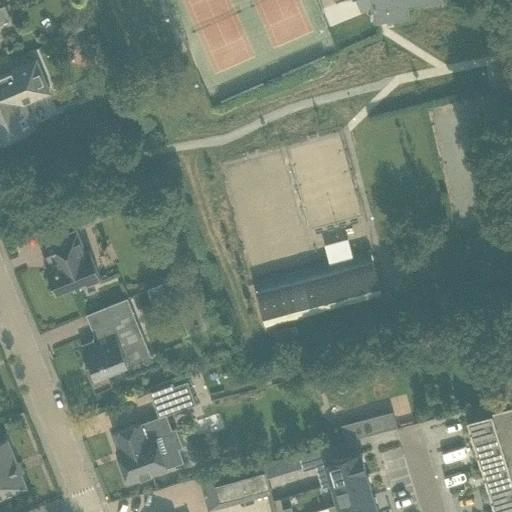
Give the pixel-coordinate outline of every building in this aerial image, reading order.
[(370,0),(355,0),(360,12),(372,7),(370,0)] [(444,1),(443,0),(370,0),(372,7),(372,11),(373,11),(375,23),(408,18),(407,6),(444,1)] [(4,6),(0,7),(0,24),(10,20),(4,6)] [(93,58),(99,44),(84,39),(79,53),(93,58)] [(35,60),(0,75),(0,142),(34,128),(23,102),(48,91),(35,60)] [(151,76),(149,69),(149,66),(140,68),(142,78),(151,76)] [(110,213),(104,199),(77,211),(83,224),(110,213)] [(76,232),(61,238),(42,245),(48,261),(51,260),(55,269),(47,272),(55,292),(71,286),(72,289),(101,278),(89,249),(83,251),(76,232)] [(383,296),(376,273),(370,248),(253,280),(266,327),(383,296)] [(185,303),(175,278),(148,288),(152,298),(166,293),(172,308),(185,303)] [(127,297),(104,306),(86,314),(86,315),(87,315),(94,333),(97,333),(99,339),(82,345),(90,365),(85,367),(91,383),(108,376),(108,374),(151,357),(127,297)] [(195,403),(187,380),(173,385),(172,386),(175,394),(161,399),(155,402),(160,416),(195,403)] [(511,406),(466,418),(470,430),(470,432),(469,432),(471,439),(472,439),(473,441),(474,442),(511,429),(511,406)] [(388,429),(384,413),(360,419),(364,435),(388,429)] [(162,454),(182,446),(175,427),(155,435),(149,419),(140,423),(140,422),(114,432),(119,448),(116,449),(119,460),(128,482),(146,475),(167,468),(162,454)] [(511,429),(474,442),(477,453),(477,455),(476,455),(478,462),(479,461),(480,464),(480,463),(481,465),(511,454),(511,429)] [(6,439),(0,441),(0,497),(16,491),(15,489),(24,485),(6,439)] [(366,473),(359,451),(340,457),(336,443),(298,453),(303,470),(315,466),(318,477),(322,487),(331,484),(366,473)] [(511,454),(481,465),(484,476),(484,478),(486,485),(486,484),(487,486),(488,486),(488,488),(511,480),(511,454)] [(271,492),(264,465),(263,463),(255,465),(223,473),(200,480),(207,509),(271,492)] [(373,494),(366,473),(331,484),(334,494),(336,503),(327,506),(328,508),(373,494)] [(511,480),(488,488),(491,499),(492,501),(491,501),(493,508),(494,507),(494,509),(495,509),(495,510),(511,505),(511,480)] [(378,511),(373,494),(328,508),(329,511),(378,511)]
